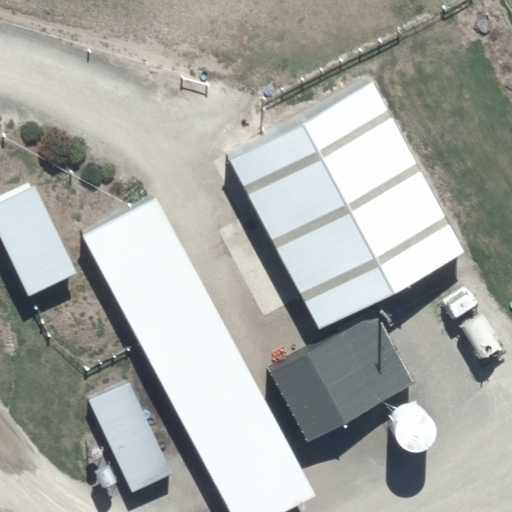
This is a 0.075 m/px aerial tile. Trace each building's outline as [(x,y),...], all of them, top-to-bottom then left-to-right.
[(311,323),(459,246),(369,76),(221,153),(311,323)] [(0,236),(26,290),(74,268),(31,179),(0,193),(0,236)] [(270,511),(312,490),(151,187),(76,226),(228,511),(270,511)] [(372,308),(264,365),(304,440),(412,383),(372,308)] [(124,376),(84,395),(129,488),(169,468),(124,376)]
